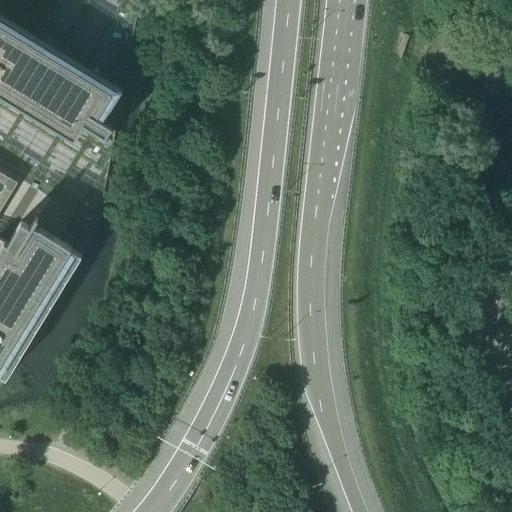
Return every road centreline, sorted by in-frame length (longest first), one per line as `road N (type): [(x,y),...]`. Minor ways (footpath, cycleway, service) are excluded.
road 1 (motorway): [(293,0),(258,296),(217,406),(151,511)]
road 2 (motorway): [(358,511),(320,409),(309,318),(339,0)]
